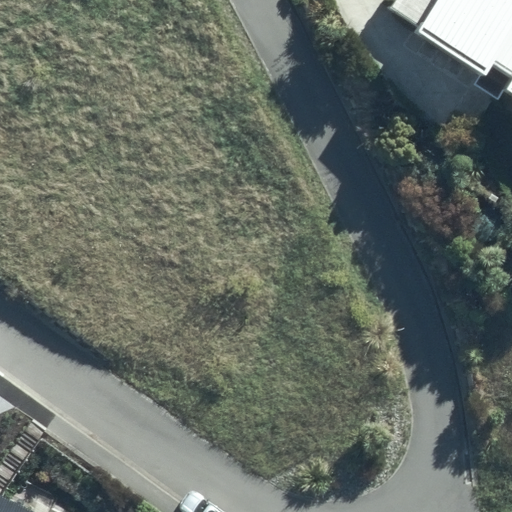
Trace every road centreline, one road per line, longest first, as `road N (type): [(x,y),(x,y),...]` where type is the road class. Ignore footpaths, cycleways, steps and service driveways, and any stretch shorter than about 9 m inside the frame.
road 1 (residential): [(425,502),(440,462),(438,396),(421,326),(258,0)]
road 2 (residential): [(0,331),(251,511)]
